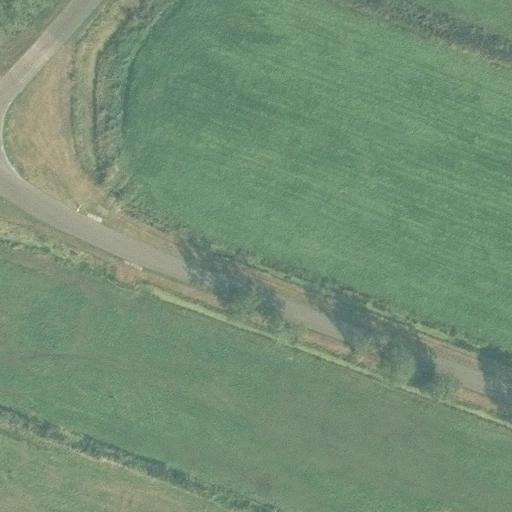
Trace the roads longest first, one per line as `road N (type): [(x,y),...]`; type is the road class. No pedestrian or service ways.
road 1 (tertiary): [(511,393),(129,249),(32,201),(0,175)]
road 2 (tertiary): [(0,99),(89,0)]
